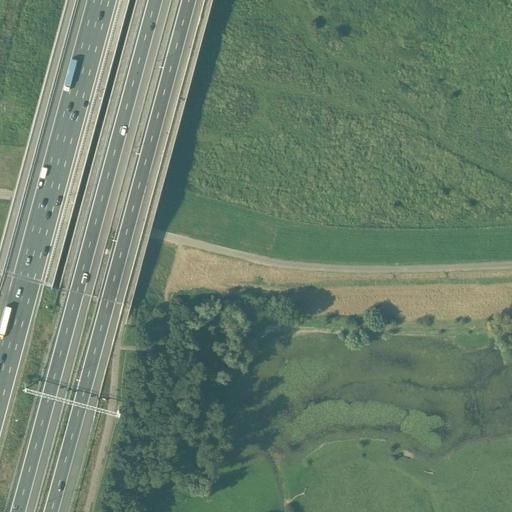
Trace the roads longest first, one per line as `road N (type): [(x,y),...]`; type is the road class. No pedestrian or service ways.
road 1 (motorway): [(50,511),(187,0)]
road 2 (motorway): [(18,511),(153,0)]
road 3 (unclassified): [(511,264),(273,263),(0,194)]
road 4 (motorway): [(100,0),(0,375)]
road 5 (unclassified): [(69,0),(0,265)]
